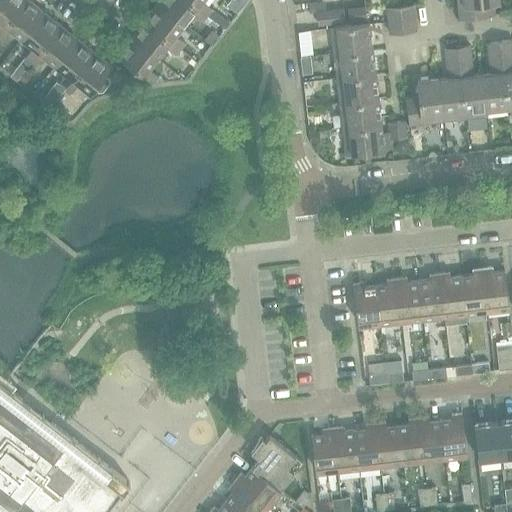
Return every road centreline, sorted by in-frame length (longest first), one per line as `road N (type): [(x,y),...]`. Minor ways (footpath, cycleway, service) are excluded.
road 1 (residential): [(511,169),(305,192)]
road 2 (residential): [(310,250),(511,227)]
road 3 (residential): [(305,192),(272,0)]
road 4 (residential): [(328,403),(511,381)]
road 5 (residential): [(328,403),(310,250)]
road 6 (residential): [(183,511),(260,411)]
